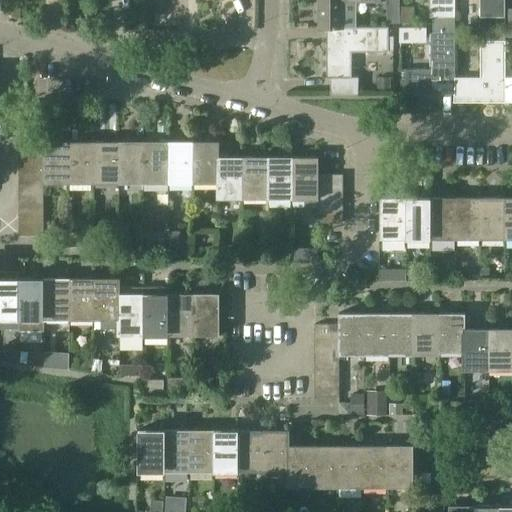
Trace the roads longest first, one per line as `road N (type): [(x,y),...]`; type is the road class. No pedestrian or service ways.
road 1 (residential): [(302,363),(303,312),(362,234),(365,136)]
road 2 (residential): [(267,38),(83,43),(75,53)]
road 3 (residential): [(249,101),(75,53)]
road 4 (residential): [(0,208),(4,34)]
road 5 (residential): [(511,137),(365,136)]
road 6 (residential): [(365,136),(249,101)]
